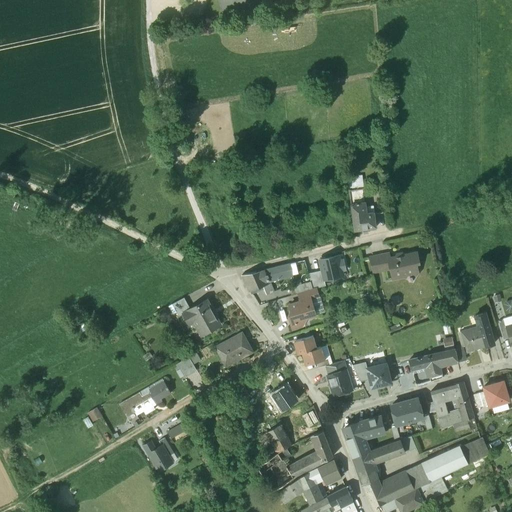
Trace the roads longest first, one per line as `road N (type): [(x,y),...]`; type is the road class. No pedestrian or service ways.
road 1 (track): [(152,0),(177,154),(223,275)]
road 2 (track): [(0,178),(223,275)]
road 3 (residential): [(280,350),(120,440)]
road 4 (residential): [(223,275),(401,232)]
road 5 (residential): [(511,365),(350,410)]
road 6 (track): [(120,440),(3,511)]
